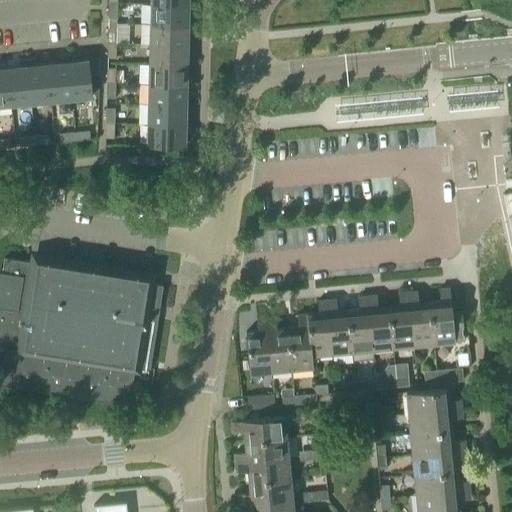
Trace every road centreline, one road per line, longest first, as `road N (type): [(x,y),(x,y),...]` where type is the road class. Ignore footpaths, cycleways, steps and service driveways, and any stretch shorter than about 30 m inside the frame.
road 1 (residential): [(491,511),(468,277),(430,240)]
road 2 (tertiary): [(246,76),(511,51)]
road 3 (residential): [(219,248),(0,215)]
road 4 (residential): [(430,240),(417,250),(216,269)]
road 5 (tertiary): [(0,465),(190,447)]
road 6 (tertiary): [(190,447),(216,269)]
road 7 (tertiary): [(219,248),(246,76)]
